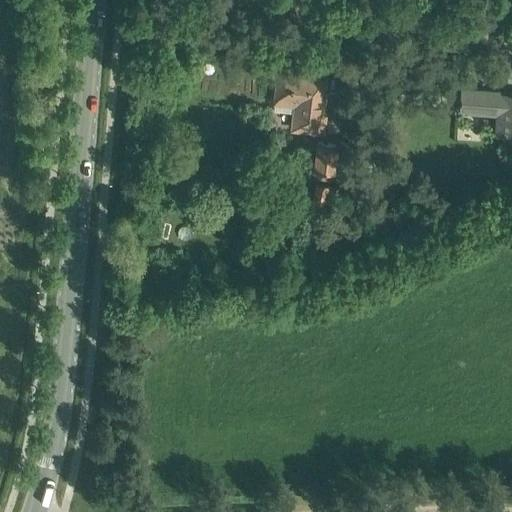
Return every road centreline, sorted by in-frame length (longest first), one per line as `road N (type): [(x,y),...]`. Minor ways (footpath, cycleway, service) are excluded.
road 1 (tertiary): [(35,511),(66,338),(94,0)]
road 2 (residential): [(511,36),(267,0)]
